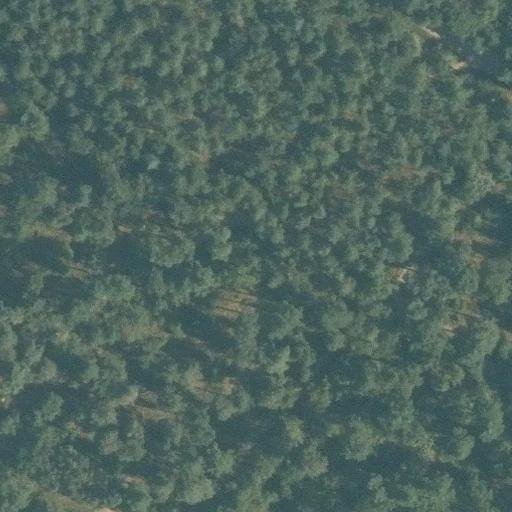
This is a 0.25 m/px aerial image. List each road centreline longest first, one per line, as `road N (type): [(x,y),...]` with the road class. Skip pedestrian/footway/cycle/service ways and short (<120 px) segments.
road 1 (track): [(196,511),(373,295)]
road 2 (unknown): [(395,291),(511,377)]
road 3 (track): [(111,511),(0,433)]
road 4 (track): [(396,0),(498,65)]
